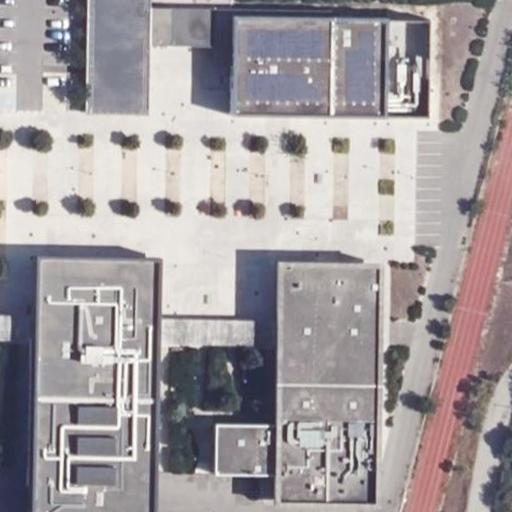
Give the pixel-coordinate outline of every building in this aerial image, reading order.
[(85,0),(84,113),(147,114),(148,48),(149,10),(149,0),(85,0)] [(191,10),(149,10),(148,48),(233,48),(233,19),(233,11),(191,10)] [(427,20),(233,19),(233,48),(233,120),(426,121),(427,20)] [(151,511),(155,260),(29,258),(25,511),(151,511)] [(379,262),(276,261),(274,424),(214,423),(213,474),(272,474),(272,504),(376,506),(379,262)]
